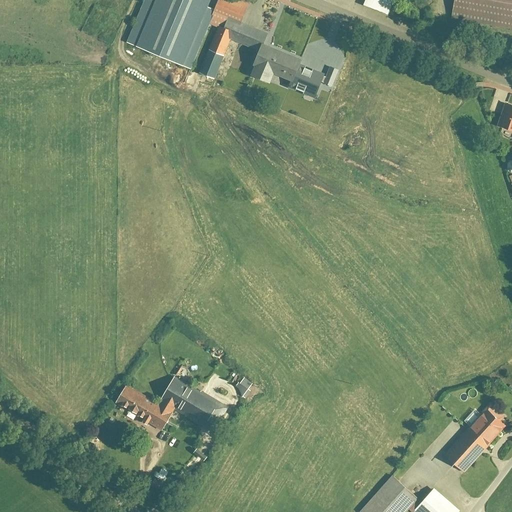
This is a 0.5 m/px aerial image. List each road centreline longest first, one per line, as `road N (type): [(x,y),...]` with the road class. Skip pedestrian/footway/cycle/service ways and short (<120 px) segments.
road 1 (unclassified): [(511,81),(306,0)]
road 2 (residential): [(0,397),(136,511)]
